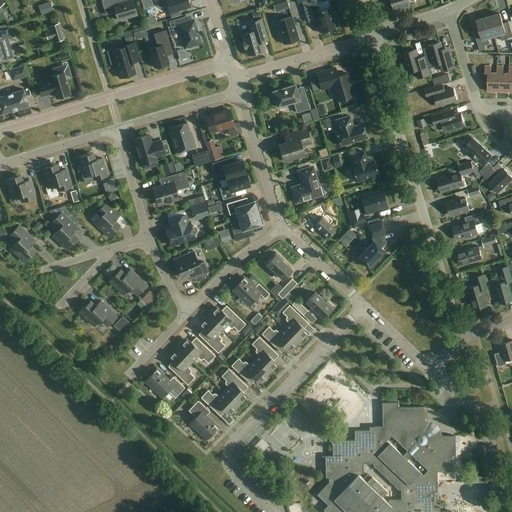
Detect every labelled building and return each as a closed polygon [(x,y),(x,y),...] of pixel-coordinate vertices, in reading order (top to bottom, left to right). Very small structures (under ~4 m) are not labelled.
[(118,21),(137,15),(132,0),(127,2),(125,0),(102,0),(101,0),(106,15),(116,12),(118,21)] [(151,0),(141,0),(144,9),(153,6),(151,0)] [(156,0),(159,8),(168,5),(171,13),(190,7),(187,0),(156,0)] [(320,33),(335,29),(329,7),(320,10),(316,0),(309,0),(302,2),(308,23),(316,20),(320,33)] [(391,0),(394,10),(411,5),(409,0),(391,0)] [(45,15),(55,11),(51,1),(41,6),(45,15)] [(500,14),(488,17),(494,36),(500,35),(502,40),(511,36),(511,32),(509,22),(503,24),(500,14)] [(292,17),(276,21),(283,44),(298,40),(292,17)] [(488,38),(494,36),(488,17),(477,21),(480,31),(474,32),(480,52),(486,50),(484,45),(490,44),(488,38)] [(178,26),(185,48),(188,47),(188,49),(198,46),(198,44),(201,43),(194,21),(184,24),(182,18),(169,22),(171,28),(178,26)] [(252,31),(242,34),(244,41),(243,42),(245,49),(246,48),(249,55),(263,51),(258,36),(265,34),(260,19),(250,23),(252,31)] [(62,24),(53,26),(55,34),(50,35),(53,44),(66,40),(62,24)] [(0,63),(1,63),(1,61),(7,59),(1,39),(11,36),(9,29),(0,31),(0,63)] [(149,49),(155,68),(169,64),(163,45),(170,43),(166,30),(154,34),(158,46),(149,49)] [(141,31),(133,33),(136,40),(143,38),(141,31)] [(131,34),(124,36),(126,43),(133,41),(131,34)] [(120,48),(113,50),(119,69),(117,69),(120,78),(135,74),(131,63),(139,60),(133,43),(120,47),(120,48)] [(449,48),(442,50),(440,43),(428,46),(429,48),(423,49),(429,69),(436,67),(435,66),(441,64),(443,72),(455,68),(449,48)] [(423,56),(418,58),(415,50),(404,53),(410,73),(417,70),(419,79),(429,76),(423,56)] [(68,51),(58,54),(60,60),(70,57),(68,51)] [(28,77),(24,65),(9,70),(12,81),(28,77)] [(500,73),(497,73),(491,73),(492,67),(485,66),(485,73),(488,73),(488,92),(500,92),(500,73)] [(500,92),(511,92),(511,88),(511,73),(509,73),(503,73),(504,67),(497,67),(497,73),(500,73),(500,92)] [(338,77),(335,68),(316,74),(321,89),(333,86),(338,102),(353,97),(349,82),(350,82),(347,74),(338,77)] [(55,93),(56,98),(70,94),(63,72),(50,76),(51,80),(38,84),(42,96),(55,93)] [(449,75),(432,79),(434,86),(450,81),(449,75)] [(296,89),(295,85),(286,88),(286,87),(282,89),(273,92),(273,93),(271,94),(273,102),(276,101),(277,107),(293,102),(297,113),(310,109),(303,87),(296,89)] [(434,95),(437,106),(457,100),(453,89),(442,92),(440,86),(425,90),(427,97),(434,95)] [(24,89),(6,95),(5,93),(0,94),(0,111),(1,114),(29,106),(24,89)] [(234,125),(230,110),(206,117),(210,133),(218,130),(219,132),(226,129),(226,128),(234,125)] [(454,116),(452,110),(432,116),(435,126),(443,124),(445,131),(464,125),(461,114),(454,116)] [(307,123),(315,120),(313,112),(304,115),(307,123)] [(353,127),(349,116),(335,121),(339,132),(336,132),(341,146),(366,138),(362,124),(353,127)] [(191,138),(187,123),(170,128),(173,138),(172,138),(176,152),(195,147),(192,138),(191,138)] [(311,143),(307,129),(284,136),(286,143),(279,145),(284,161),(285,160),(286,162),(295,160),(294,158),(304,155),(301,146),(311,143)] [(150,143),(148,135),(134,139),(141,164),(156,160),(155,157),(164,154),(160,141),(152,144),(150,143)] [(492,155),(473,138),(464,148),(483,165),(492,155)] [(219,159),(213,140),(205,142),(211,161),(219,159)] [(324,158),(330,155),(328,149),(321,151),(324,158)] [(210,161),(207,151),(192,155),(195,166),(210,161)] [(367,163),(363,152),(351,155),(355,167),(352,168),(356,181),(378,175),(373,161),(367,163)] [(95,160),(93,154),(78,158),(84,177),(92,174),(94,180),(107,176),(102,158),(95,160)] [(333,169),(329,157),(320,160),(324,172),(333,169)] [(226,179),(246,173),(242,161),(227,165),(225,159),(212,164),(215,175),(225,173),(226,179)] [(144,165),(146,170),(159,166),(158,161),(144,165)] [(441,192),(465,185),(461,173),(474,169),(471,161),(458,165),(460,173),(457,174),(457,173),(437,179),(441,192)] [(166,164),(167,173),(176,173),(175,164),(166,164)] [(480,173),(484,177),(493,168),(488,164),(480,173)] [(59,171),(57,165),(42,169),(48,188),(56,185),(58,191),(71,187),(66,169),(59,171)] [(318,187),(312,167),(298,172),(301,183),(300,186),(292,188),(296,202),(313,197),(313,199),(323,196),(320,186),(318,187)] [(493,168),(484,177),(497,192),(511,178),(511,177),(504,169),(499,175),(493,168)] [(189,187),(184,172),(169,177),(171,184),(153,189),(155,193),(153,195),(155,200),(157,201),(158,205),(165,203),(167,204),(172,203),(173,201),(178,199),(177,193),(178,190),(189,187)] [(246,173),(226,179),(228,185),(219,188),(223,200),(236,196),(234,190),(249,185),(249,183),(250,181),(248,176),(246,175),(246,173)] [(23,182),(21,176),(6,180),(12,199),(20,196),(22,202),(35,198),(30,180),(23,182)] [(481,193),(479,186),(467,189),(469,196),(481,193)] [(387,207),(382,190),(376,192),(375,191),(360,196),(366,214),(375,212),(374,210),(387,207)] [(193,200),(195,206),(207,202),(205,196),(193,200)] [(511,197),(499,201),(502,213),(511,210),(511,212),(511,197)] [(469,210),(466,198),(446,204),(450,216),(469,210)] [(239,219),(258,213),(257,211),(259,211),(256,201),(239,206),(238,201),(226,204),(230,215),(237,213),(239,219)] [(119,215),(106,203),(96,212),(101,216),(94,223),(109,236),(119,226),(114,221),(119,215)] [(209,217),(205,204),(191,208),(194,221),(209,217)] [(215,205),(208,207),(210,213),(217,211),(215,205)] [(361,214),(359,209),(349,212),(354,227),(366,223),(364,213),(361,214)] [(77,228),(61,212),(51,222),(58,229),(52,235),(66,249),(77,238),(72,233),(77,228)] [(258,213),(239,219),(241,225),(231,228),(235,241),(249,237),(246,229),(263,224),(260,215),(258,215),(258,213)] [(478,220),(476,214),(465,218),(466,223),(453,227),(457,239),(478,233),(474,221),(478,220)] [(194,226),(192,226),(190,222),(188,223),(186,215),(168,220),(170,224),(171,228),(165,230),(170,246),(195,238),(194,234),(196,233),(197,231),(196,227),(194,226)] [(335,230),(322,217),(314,225),(327,238),(335,230)] [(385,235),(381,222),(367,226),(371,239),(373,238),(374,242),(358,258),(359,259),(357,261),(362,265),(363,263),(369,268),(384,252),(380,248),(385,243),(383,235),(385,235)] [(511,222),(505,224),(498,227),(500,234),(508,232),(509,236),(511,234),(511,222)] [(35,240),(18,224),(9,234),(16,241),(10,247),(24,261),(35,250),(30,245),(35,240)] [(222,231),(223,242),(232,241),(231,230),(222,231)] [(351,231),(342,240),(349,246),(358,237),(351,231)] [(501,243),(499,235),(481,240),(484,249),(492,246),(492,244),(497,242),(498,244),(501,243)] [(207,251),(219,246),(215,238),(204,242),(207,251)] [(482,259),(478,247),(458,253),(461,265),(482,259)] [(199,265),(193,252),(174,260),(182,278),(188,275),(191,280),(209,273),(204,262),(199,265)] [(283,260),(275,252),(270,258),(271,259),(267,264),(283,280),(292,270),(282,261),(283,260)] [(511,299),(508,283),(511,281),(511,278),(510,272),(509,266),(498,269),(502,282),(496,284),(501,304),(511,300),(511,299)] [(146,285),(130,270),(125,275),(120,270),(109,281),(123,295),(129,288),(136,295),(146,285)] [(488,289),(484,275),(474,278),(476,286),(468,289),(474,310),(487,306),(482,291),(488,289)] [(254,289),(244,279),(234,289),(250,305),(260,294),(265,299),(270,294),(259,284),(254,289)] [(297,284),(292,279),(278,294),(282,299),(297,284)] [(142,301),(148,308),(159,297),(153,291),(142,301)] [(325,302),(315,293),(306,302),(323,318),(328,312),(329,314),(334,308),(326,301),(325,302)] [(289,303),(284,299),(275,309),(280,314),(289,303)] [(307,310),(297,300),(292,305),(303,315),(307,310)] [(116,316),(100,301),(95,306),(90,301),(79,312),(93,326),(99,319),(106,326),(116,316)] [(289,323),(285,328),(299,342),(306,335),(303,331),(304,329),(304,328),(309,324),(289,305),(282,313),(287,317),(286,318),(286,320),(289,323)] [(215,308),(208,316),(223,330),(227,325),(231,328),(232,328),(233,327),(238,332),(245,325),(226,306),(222,311),(221,310),(219,312),(215,308)] [(258,313),(251,321),(255,324),(262,316),(258,313)] [(223,330),(208,316),(201,324),(205,328),(203,330),(198,335),(218,353),(225,346),(220,341),(221,340),(221,338),(218,335),(223,330)] [(299,342),(285,328),(280,333),(277,330),(274,330),(273,331),(269,327),(262,334),(281,353),(286,348),(288,346),(292,350),(299,342)] [(259,355),(254,360),(269,374),(276,366),(272,363),(274,361),(274,360),(278,356),(259,337),(252,344),(257,349),(256,350),(256,352),(259,355)] [(185,340),(178,348),(192,362),(197,357),(200,360),(202,360),(203,359),(208,363),(215,356),(196,338),(191,342),(189,344),(185,340)] [(496,355),(499,366),(506,364),(505,361),(511,358),(511,340),(500,344),(502,353),(496,355)] [(187,367),(192,362),(178,348),(170,356),(174,359),(172,361),(173,362),(168,367),(188,385),(195,378),(190,373),(191,372),(191,370),(187,367)] [(261,382),(269,374),(254,360),(249,365),(246,362),(244,362),(243,363),(238,359),(231,366),(251,384),(255,380),(256,380),(258,378),(261,382)] [(229,387),(224,392),(238,406),(246,398),(242,395),(244,393),(243,392),(248,387),(228,369),(221,376),(226,381),(225,382),(225,384),(229,387)] [(169,382),(156,370),(146,381),(158,392),(157,393),(162,397),(168,391),(175,398),(185,388),(173,377),(169,382)] [(238,406),(224,392),(219,397),(216,394),(214,394),(213,395),(208,390),(201,398),(220,416),(225,412),(227,410),(231,414),(238,406)] [(210,412),(198,401),(189,411),(196,418),(190,424),(195,429),(196,428),(207,439),(217,428),(205,417),(210,412)] [(398,407),(398,402),(382,402),(382,426),(370,426),(370,430),(354,431),(355,440),(332,441),(332,456),(325,456),(325,477),(328,477),(329,482),(317,494),(328,505),(323,510),(325,511),(451,511),(452,511),(440,511),(440,507),(434,507),(434,493),(437,493),(437,472),(452,471),(452,456),(455,456),(455,436),(442,436),(439,431),(428,438),(426,435),(423,433),(429,422),(424,419),(424,406),(398,407)] [(265,453),(272,445),(264,438),(257,447),(265,453)] [(252,451),(248,447),(241,454),(245,458),(252,451)] [(277,472),(284,466),(281,463),(274,469),(277,472)]
